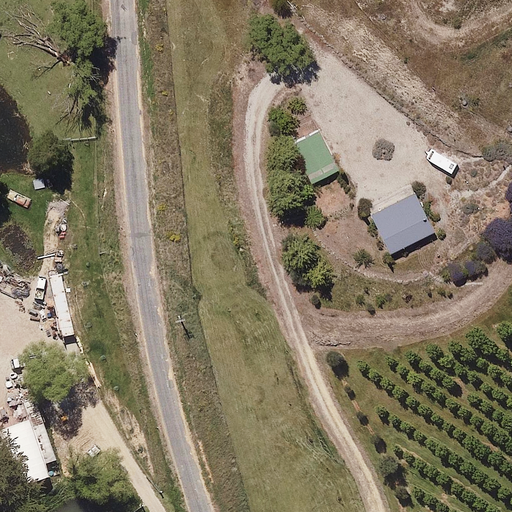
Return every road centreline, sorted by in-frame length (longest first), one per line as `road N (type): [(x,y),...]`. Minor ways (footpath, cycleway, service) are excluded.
road 1 (unclassified): [(205,511),(153,339),(125,0)]
road 2 (track): [(399,0),(406,13),(460,31),(511,14)]
